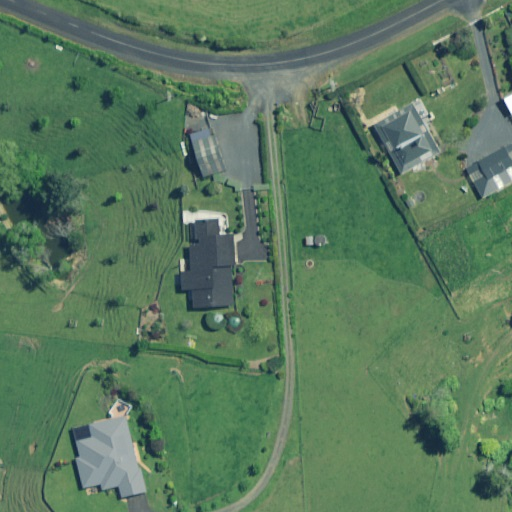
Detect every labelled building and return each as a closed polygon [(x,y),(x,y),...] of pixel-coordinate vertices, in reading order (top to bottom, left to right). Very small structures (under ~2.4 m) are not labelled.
[(414,107),(377,128),(403,173),(439,152),(414,107)] [(224,171),(212,136),(193,142),(204,177),(224,171)] [(511,182),(511,143),(467,169),(484,198),(511,182)] [(197,241),(191,241),(192,270),(181,271),(182,291),(195,291),(195,308),(233,307),(231,267),(234,267),(234,265),(233,236),(233,235),(220,235),(219,220),(196,221),(197,241)] [(145,492),(124,416),(91,426),(94,437),(79,442),(83,457),(78,459),(86,488),(102,483),(104,490),(119,486),(123,498),(145,492)]
